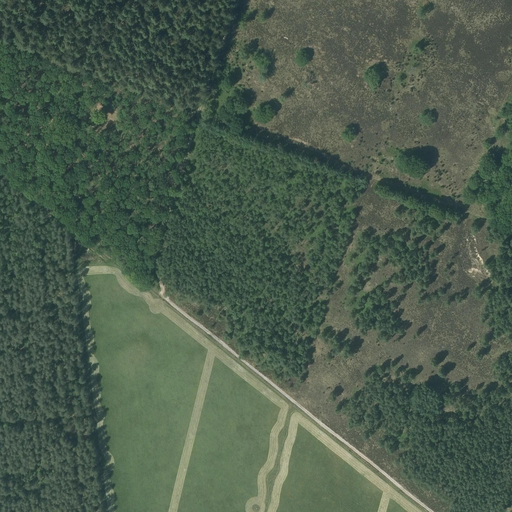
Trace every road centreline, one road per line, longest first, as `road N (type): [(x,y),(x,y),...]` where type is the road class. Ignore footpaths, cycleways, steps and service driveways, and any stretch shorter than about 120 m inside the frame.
road 1 (track): [(431,511),(151,288)]
road 2 (track): [(196,117),(299,141),(511,230)]
road 3 (track): [(165,298),(154,256),(236,0)]
